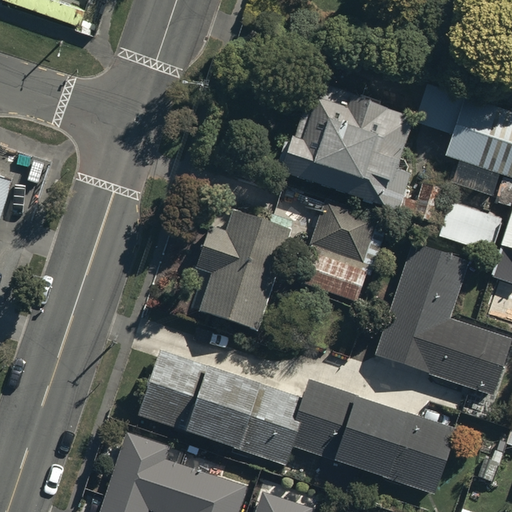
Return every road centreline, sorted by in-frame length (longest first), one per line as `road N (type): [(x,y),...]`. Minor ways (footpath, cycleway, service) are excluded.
road 1 (tertiary): [(6,511),(137,126)]
road 2 (residential): [(0,80),(137,126)]
road 3 (tertiary): [(137,126),(180,0)]
